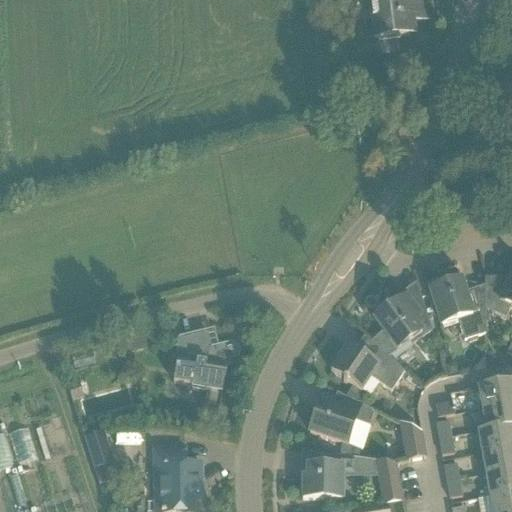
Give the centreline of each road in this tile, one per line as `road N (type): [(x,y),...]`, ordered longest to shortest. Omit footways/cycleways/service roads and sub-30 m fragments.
road 1 (unclassified): [(0,358),(229,297),(271,300),(307,321)]
road 2 (residential): [(365,235),(435,131),(464,6)]
road 3 (residential): [(248,511),(244,481),(261,399),(307,321)]
road 4 (track): [(42,346),(97,511)]
road 5 (residential): [(504,241),(403,265),(365,235)]
